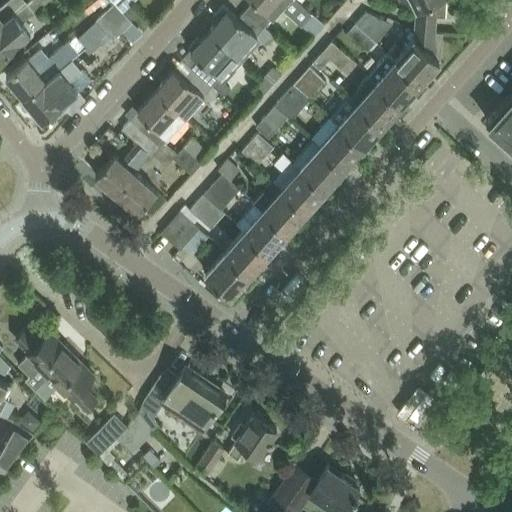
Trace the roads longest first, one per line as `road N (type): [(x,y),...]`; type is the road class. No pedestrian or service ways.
road 1 (residential): [(236,329),(511,16)]
road 2 (residential): [(456,489),(236,329)]
road 3 (unknown): [(353,287),(329,314),(332,345),(412,412),(442,355)]
road 4 (residential): [(236,329),(81,226),(37,215)]
road 5 (residential): [(197,0),(100,111),(42,163)]
